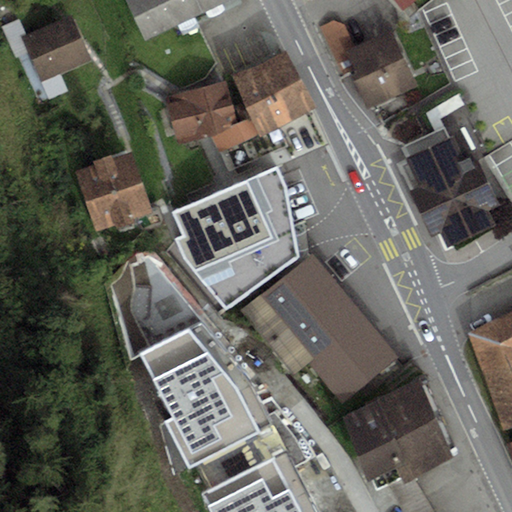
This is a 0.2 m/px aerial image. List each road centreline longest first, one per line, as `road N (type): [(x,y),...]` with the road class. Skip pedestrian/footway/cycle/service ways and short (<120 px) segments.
road 1 (primary): [(276,0),(419,298)]
road 2 (primary): [(419,298),(511,503)]
road 3 (unknown): [(276,0),(117,46)]
